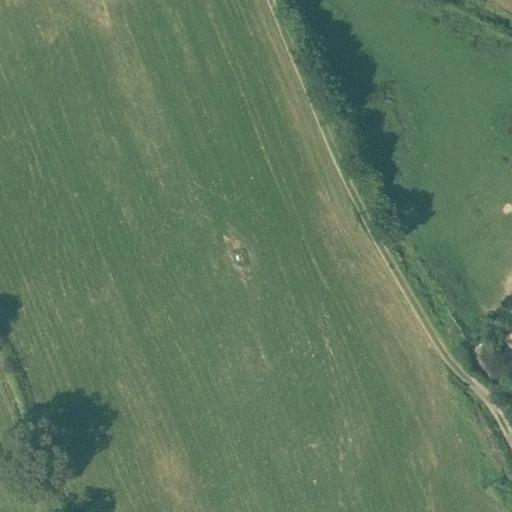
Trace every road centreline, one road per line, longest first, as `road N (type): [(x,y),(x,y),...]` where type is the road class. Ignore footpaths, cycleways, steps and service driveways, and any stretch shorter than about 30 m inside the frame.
road 1 (track): [(448,338),(350,165),(279,0)]
road 2 (unclassified): [(511,439),(448,338)]
